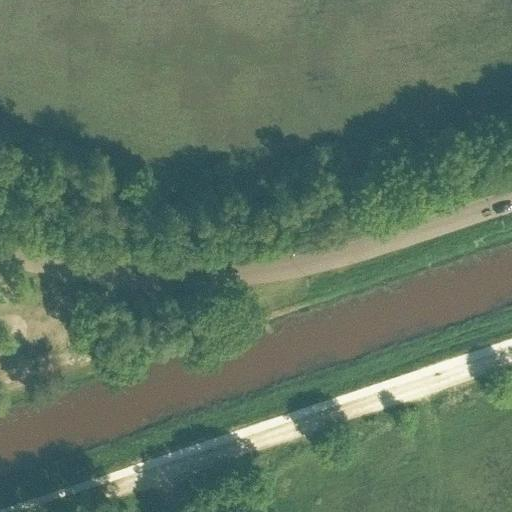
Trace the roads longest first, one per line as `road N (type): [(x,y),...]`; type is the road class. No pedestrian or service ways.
road 1 (tertiary): [(0,250),(140,276),(251,270),(352,249),(511,197)]
road 2 (track): [(44,511),(511,355)]
